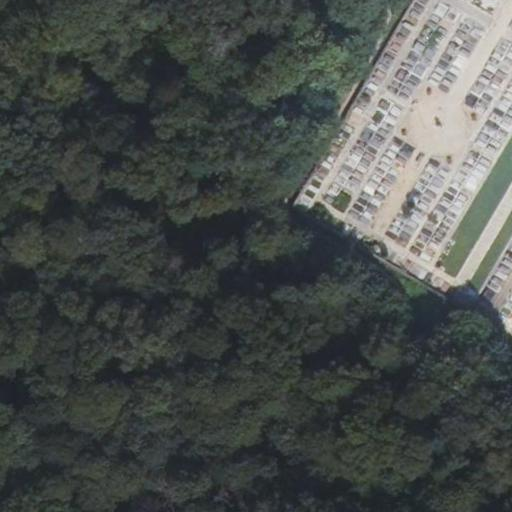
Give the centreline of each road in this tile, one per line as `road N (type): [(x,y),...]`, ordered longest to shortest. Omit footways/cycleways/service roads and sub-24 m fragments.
road 1 (track): [(332,511),(420,374)]
road 2 (track): [(420,374),(511,480)]
